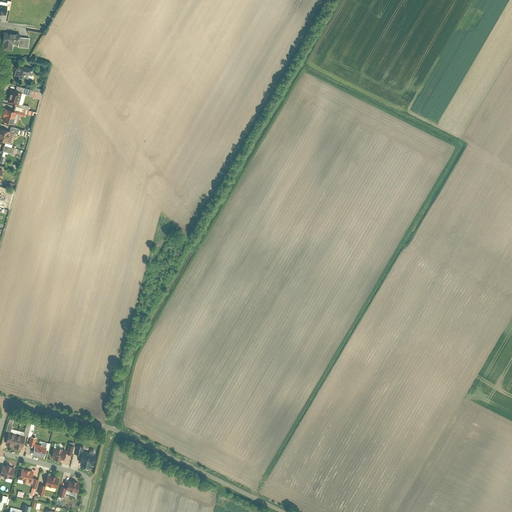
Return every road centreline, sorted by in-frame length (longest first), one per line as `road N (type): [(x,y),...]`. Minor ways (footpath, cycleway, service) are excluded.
road 1 (unclassified): [(280,511),(107,426),(6,400)]
road 2 (residential): [(81,511),(86,482),(78,472),(0,452)]
